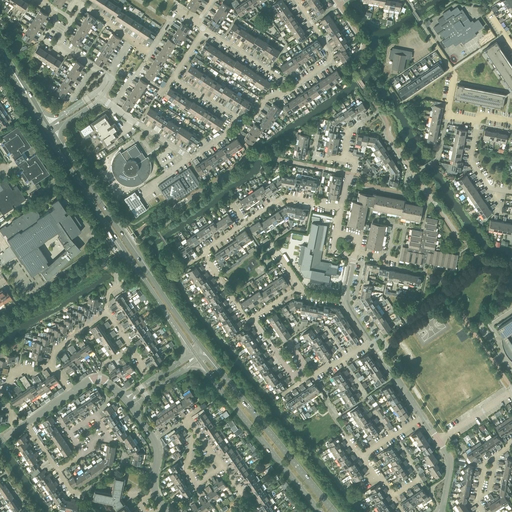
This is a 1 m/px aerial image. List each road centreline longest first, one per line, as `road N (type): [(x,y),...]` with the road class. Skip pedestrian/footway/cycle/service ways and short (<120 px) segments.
road 1 (tertiary): [(48,135),(194,352)]
road 2 (tertiary): [(201,347),(53,132)]
road 3 (residential): [(341,209),(284,196),(202,251),(252,318)]
road 4 (tertiary): [(334,511),(206,353)]
road 5 (tertiary): [(198,358),(319,511)]
